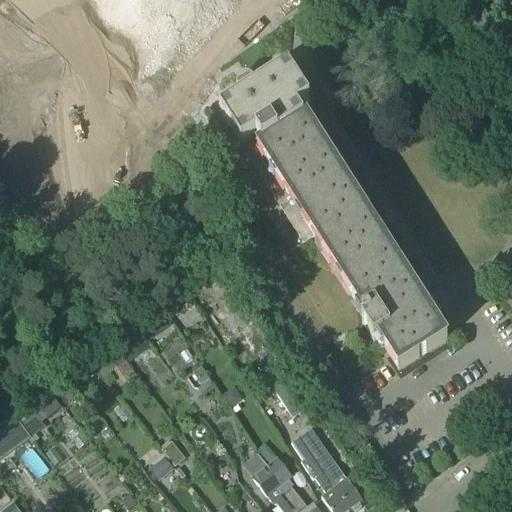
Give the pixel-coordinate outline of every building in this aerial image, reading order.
[(0,0),(0,67),(57,51),(76,113),(47,122),(72,205),(85,201),(88,210),(114,202),(111,194),(140,185),(112,94),(142,85),(115,0),(0,0)] [(310,105),(288,72),(282,75),(278,75),(274,77),(272,82),(235,105),(231,104),(227,107),(225,111),(220,115),(241,148),(246,145),(252,155),(247,158),(303,246),(314,240),(363,318),(362,319),(365,324),(362,326),(374,345),(378,342),(397,371),(397,372),(398,373),(447,342),(446,341),(445,341),(306,123),(307,122),(306,121),(303,123),(297,113),(310,105)] [(184,311),(179,304),(168,311),(174,319),(184,311)] [(142,331),(151,343),(171,328),(162,316),(142,331)] [(132,362),(150,349),(139,334),(121,346),(132,362)] [(103,381),(126,365),(115,349),(92,366),(103,381)] [(85,384),(97,376),(91,366),(79,375),(85,384)] [(202,393),(212,386),(201,371),(191,377),(202,393)] [(283,394),(276,398),(292,422),(309,411),(294,387),(292,388),(287,379),(277,385),(283,394)] [(32,408),(43,423),(61,410),(50,395),(32,408)] [(45,425),(43,423),(32,408),(27,412),(25,410),(13,419),(28,438),(45,425)] [(0,430),(0,432),(15,452),(29,442),(14,421),(0,430)] [(363,511),(365,511),(347,486),(311,433),(301,440),(346,511),(363,511)] [(326,511),(346,511),(301,440),(291,447),(302,464),(300,466),(312,484),(314,483),(327,501),(321,505),(326,511)] [(161,454),(175,471),(185,462),(172,445),(161,454)] [(149,472),(158,484),(173,472),(164,461),(149,472)] [(266,474),(279,490),(290,482),(277,465),(269,471),(266,474)] [(276,511),(291,511),(290,511),(288,508),(279,497),(276,493),(277,492),(279,490),(266,474),(264,472),(252,481),(266,500),(267,501),(267,500),(272,508),(276,508),(278,511),(276,511)] [(312,511),(305,511),(290,491),(281,498),(277,492),(276,493),(279,497),(288,508),(290,511),(291,511),(314,511),(312,511)] [(231,495),(224,500),(229,506),(236,501),(231,495)] [(126,511),(129,511),(137,507),(130,497),(121,503),(126,511)]
